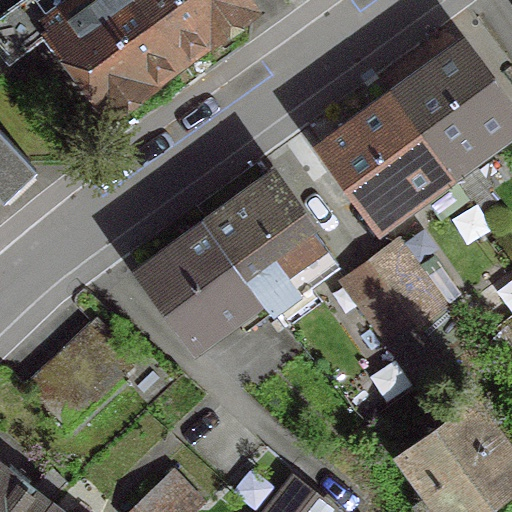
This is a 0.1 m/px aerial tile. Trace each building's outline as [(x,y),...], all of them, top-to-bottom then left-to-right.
[(177,61),(131,0),(17,0),(0,13),(0,50),(9,61),(46,34),(106,116),(147,85),(146,83),(177,61)] [(131,0),(177,61),(207,39),(208,41),(250,11),(241,0),(131,0)] [(457,44),(387,94),(450,180),(476,161),(467,149),(510,118),(457,44)] [(450,180),(387,94),(318,145),(372,219),(415,187),(424,199),(450,180)] [(0,186),(24,164),(0,138),(0,186)] [(333,266),(270,180),(206,227),(269,313),(333,266)] [(269,313),(206,227),(140,275),(189,341),(230,312),(244,331),(269,313)] [(394,239),(366,260),(414,326),(442,305),(394,239)] [(414,326),(366,260),(337,281),(384,347),(414,326)] [(129,367),(88,324),(22,386),(63,429),(129,367)] [(409,506),(412,511),(476,511),(511,486),(511,461),(468,401),(396,454),(425,495),(409,506)] [(0,511),(35,511),(42,504),(0,470),(0,511)] [(321,511),(290,487),(269,511),(321,511)] [(157,511),(143,496),(125,511),(157,511)]
